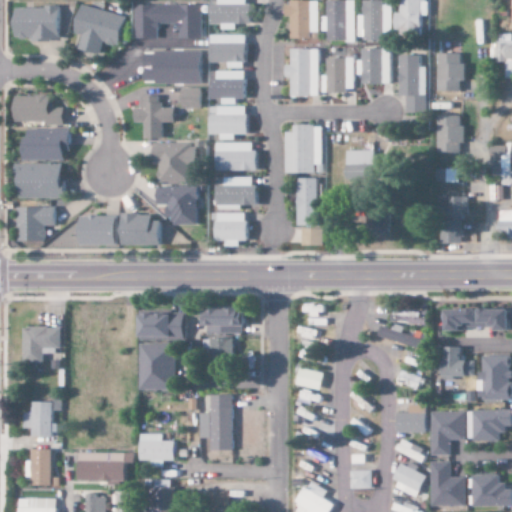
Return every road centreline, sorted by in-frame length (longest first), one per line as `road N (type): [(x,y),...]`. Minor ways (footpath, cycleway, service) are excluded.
road 1 (tertiary): [(511,271),(0,273)]
road 2 (residential): [(275,511),(277,273)]
road 3 (residential): [(272,0),(258,93),(274,155),(272,230)]
road 4 (residential): [(0,69),(53,74),(88,93),(104,125),(106,169)]
road 5 (residential): [(262,115),(382,114)]
